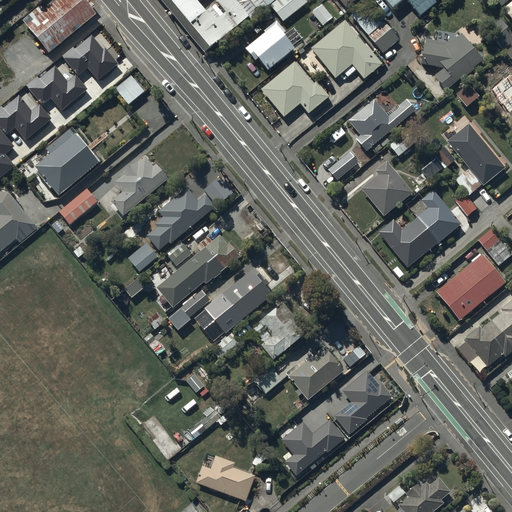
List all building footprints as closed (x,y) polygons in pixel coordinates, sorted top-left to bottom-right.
[(23,23),(49,55),(96,17),(81,0),(60,0),(44,13),(41,9),(23,23)] [(197,4),(193,0),(165,0),(207,50),(249,19),(233,0),(223,0),(218,4),(228,16),(220,22),(211,12),(206,16),(197,4)] [(260,0),(267,9),(277,0),(260,0)] [(303,0),(279,0),(270,7),(283,24),(307,5),(303,0)] [(358,0),(337,0),(346,11),(358,0)] [(436,0),(383,0),(392,11),(405,1),(420,19),(435,6),(433,3),(436,0)] [(493,0),(500,8),(510,0),(493,0)] [(511,1),(502,10),(511,22),(511,1)] [(366,6),(352,18),(383,56),(399,43),(384,24),(382,26),(366,6)] [(322,8),(312,15),(322,29),(332,21),(322,8)] [(500,22),(487,33),(503,52),(511,44),(511,35),(509,37),(504,32),(507,30),(500,22)] [(344,23),(311,51),(336,81),(352,67),(364,82),(383,67),(368,49),(367,50),(344,23)] [(265,36),(246,51),(255,64),(258,61),(268,73),(294,52),(282,37),(285,35),(276,24),(263,34),(265,36)] [(89,36),(59,60),(73,78),(83,70),(93,83),(116,64),(104,50),(102,51),(89,36)] [(482,64),(460,36),(449,45),(423,41),(420,67),(441,70),(442,71),(433,78),(445,93),(459,81),(461,83),(474,73),(473,71),(482,64)] [(294,65),(261,92),(284,120),(300,107),(308,116),(328,99),(316,84),(312,87),(294,65)] [(57,113),(86,92),(76,79),(65,86),(51,67),(21,89),(35,107),(46,99),(57,113)] [(128,107),(144,94),(131,78),(115,91),(128,107)] [(20,142),(49,120),(38,106),(29,113),(16,96),(0,108),(0,133),(2,137),(11,130),(20,142)] [(448,121),(460,110),(449,97),(437,107),(448,121)] [(385,138),(414,112),(405,102),(398,109),(396,107),(384,116),(373,103),(348,124),(359,138),(355,142),(365,154),(370,150),(375,155),(389,142),(385,138)] [(504,171),(468,127),(445,145),(467,171),(454,182),(468,199),(481,188),(482,189),(504,171)] [(49,158),(34,170),(38,174),(37,175),(50,191),(51,191),(58,200),(99,165),(72,131),(45,153),(49,158)] [(405,133),(388,147),(397,159),(415,145),(405,133)] [(0,177),(9,169),(0,158),(0,157),(11,148),(0,136),(0,177)] [(454,162),(444,149),(436,156),(437,156),(434,158),(444,170),(454,162)] [(349,154),(327,172),(336,182),(358,164),(349,154)] [(123,219),(168,182),(156,167),(152,170),(145,161),(138,166),(137,165),(121,177),(122,179),(114,186),(122,196),(112,205),(123,219)] [(412,195),(385,164),(374,174),(377,177),(360,191),(383,219),(412,195)] [(219,180),(204,192),(217,209),(232,196),(219,180)] [(87,191),(59,214),(70,227),(98,205),(87,191)] [(217,211),(206,198),(199,204),(189,191),(160,215),(165,221),(156,228),(159,230),(149,238),(161,252),(172,243),(174,246),(217,211)] [(380,233),(377,236),(406,272),(460,227),(432,193),(420,203),(426,211),(399,233),(391,224),(387,220),(377,229),(380,233)] [(37,231),(8,195),(0,194),(0,254),(17,241),(20,244),(37,231)] [(464,196),(454,203),(466,218),(476,210),(464,196)] [(130,243),(144,231),(137,223),(123,234),(130,243)] [(511,255),(492,230),(477,243),(497,268),(511,255)] [(200,254),(156,290),(173,311),(204,285),(206,287),(240,259),(229,246),(227,248),(219,238),(212,244),(208,240),(196,249),(200,254)] [(141,275),(159,261),(147,245),(129,259),(141,275)] [(183,246),(168,258),(176,268),(192,256),(183,246)] [(471,265),(435,294),(459,323),(505,285),(482,257),(480,258),(479,256),(470,263),(471,265)] [(263,284),(253,271),(219,299),(221,301),(211,309),(215,314),(214,315),(222,325),(227,321),(233,329),(271,299),(260,286),(263,284)] [(210,303),(202,293),(181,310),(189,320),(210,303)] [(468,365),(473,361),(480,370),(484,367),(486,370),(502,357),(505,360),(511,353),(511,301),(499,312),(501,314),(480,331),(479,329),(464,341),(465,343),(457,351),(468,365)] [(282,306),(252,331),(261,342),(257,345),(272,363),(306,335),(282,306)] [(165,322),(157,315),(148,324),(156,331),(165,322)] [(231,335),(210,352),(218,362),(239,345),(231,335)] [(295,368),(286,376),(297,392),(294,394),(298,398),(301,396),(308,406),(334,385),(332,383),(336,379),(337,382),(344,377),(331,360),(332,360),(326,353),(323,350),(298,370),(295,368)] [(256,386),(244,395),(251,403),(263,394),(264,396),(281,382),(271,371),(255,385),(256,386)] [(350,405),(333,419),(348,437),(366,423),(364,421),(391,399),(380,385),(378,388),(366,373),(341,394),(350,405)] [(202,422),(200,424),(205,431),(217,422),(220,427),(226,422),(217,411),(208,418),(205,414),(199,419),(202,422)] [(302,424),(281,442),(293,457),(284,464),(295,478),(325,454),(326,455),(344,441),(329,422),(312,436),(302,424)] [(210,471),(202,468),(195,485),(245,504),(254,478),(232,470),(234,465),(214,458),(210,471)] [(400,511),(436,511),(443,507),(440,503),(450,495),(438,481),(428,489),(425,485),(420,489),(418,486),(404,497),(407,501),(397,509),(400,511)] [(406,495),(399,487),(386,498),(393,506),(406,495)]
